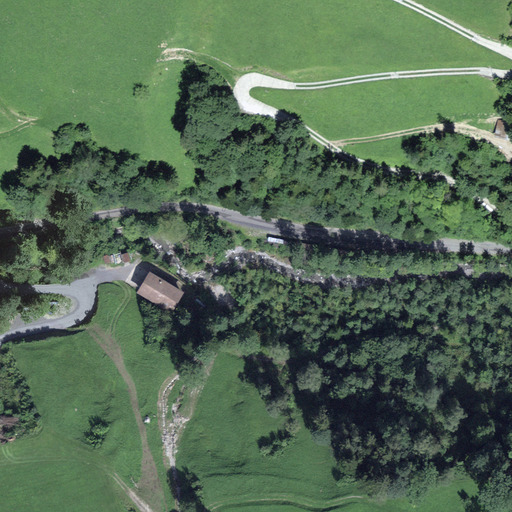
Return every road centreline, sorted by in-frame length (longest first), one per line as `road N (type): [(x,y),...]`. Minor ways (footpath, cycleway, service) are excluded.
road 1 (track): [(511,79),(483,72),(298,87),(249,82),(241,92),(254,110),(361,162),(441,178),(511,221)]
road 2 (unclassified): [(511,246),(300,233),(187,205),(0,233)]
road 3 (track): [(65,288),(149,266),(186,289),(196,319),(228,347),(279,359),(393,331),(442,343),(482,341)]
road 4 (track): [(206,511),(275,497),(321,506),(360,499),(395,511)]
road 5 (track): [(0,339),(78,318),(83,307),(65,288),(0,283)]
road 6 (track): [(332,145),(499,115)]
road 7 (track): [(0,463),(87,460),(115,476),(147,511)]
road 8 (track): [(397,0),(511,52)]
